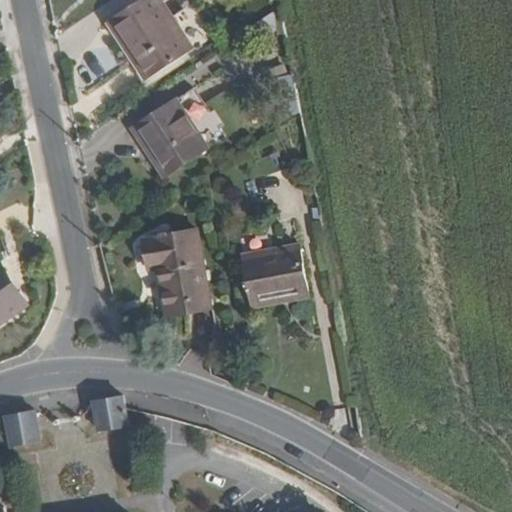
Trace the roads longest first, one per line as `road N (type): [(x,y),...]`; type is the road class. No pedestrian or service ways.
road 1 (residential): [(103,373),(19,0)]
road 2 (secondary): [(435,511),(254,410),(103,373)]
